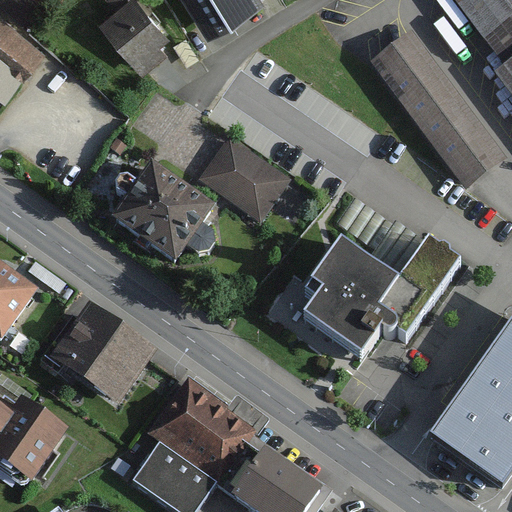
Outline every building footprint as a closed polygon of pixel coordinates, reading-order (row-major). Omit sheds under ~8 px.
[(0,0),(0,3),(24,24),(39,6),(31,0),(0,0)] [(162,34),(132,0),(123,0),(97,24),(141,74),(165,53),(154,41),(162,34)] [(253,0),(185,0),(205,31),(253,0)] [(511,0),(442,0),(500,78),(490,84),(511,113),(511,0)] [(40,52),(0,22),(0,63),(20,79),(40,52)] [(411,41),(374,67),(464,194),(501,168),(411,41)] [(285,184),(227,144),(200,183),(257,224),(285,184)] [(206,214),(144,172),(106,227),(169,269),(180,252),(195,263),(210,241),(194,231),(206,214)] [(391,298),(334,257),(296,309),(310,319),(300,333),(353,371),(376,339),(398,355),(455,278),(423,255),(391,298)] [(0,343),(29,300),(0,280),(0,343)] [(151,364),(85,319),(51,368),(118,413),(151,364)] [(511,471),(511,321),(426,445),(496,494),(511,471)] [(317,511),(330,495),(181,394),(149,441),(160,449),(134,488),(168,511),(194,511),(212,486),(249,511),(317,511)] [(6,426),(0,422),(0,473),(27,491),(60,440),(15,411),(6,426)]
